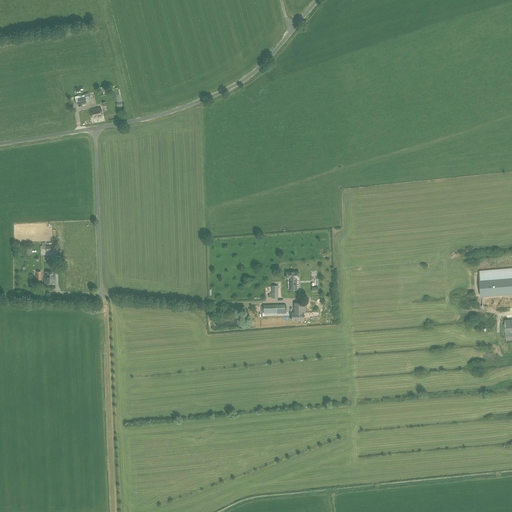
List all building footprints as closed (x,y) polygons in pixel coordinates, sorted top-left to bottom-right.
[(86,103),(85,97),(84,94),(74,96),(76,105),(86,103)] [(103,117),(101,107),(90,110),(92,119),(97,118),(98,119),(103,117)] [(299,276),(299,270),(286,270),(286,276),(287,276),(287,288),(297,288),(297,276),(299,276)] [(55,284),(55,272),(45,272),(44,284),(55,284)] [(292,321),(304,321),(304,302),(294,302),(293,311),(291,312),(292,321)] [(285,304),(263,305),(263,314),(285,313),(285,304)]
